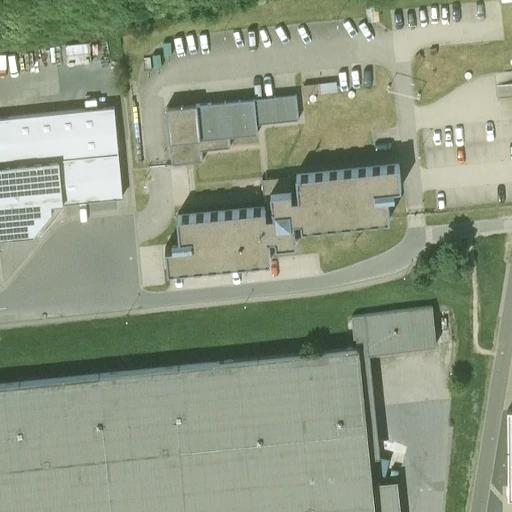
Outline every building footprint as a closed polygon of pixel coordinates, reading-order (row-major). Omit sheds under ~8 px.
[(64,43),(64,61),(74,61),(73,43),(64,43)] [(296,93),(166,105),(172,161),(203,158),(202,147),(230,145),(229,134),(258,131),(257,121),(299,117),(296,93)] [(0,235),(33,232),(52,209),(51,202),(122,195),(114,106),(0,117),(0,235)] [(265,205),(177,213),(179,236),(175,236),(176,243),(165,244),(168,267),(270,258),(268,236),(275,235),(275,242),(296,240),(295,233),(303,233),(302,226),(389,217),(387,195),(391,194),(390,187),(401,186),(399,163),(296,173),(298,195),(292,195),(291,188),(270,190),(271,197),(264,198),(265,205)] [(431,308),(351,317),(353,338),(355,338),(356,348),(359,348),(360,355),(435,348),(431,308)] [(356,348),(0,384),(0,511),(398,511),(396,481),(372,484),(360,355),(359,348),(356,348)]
